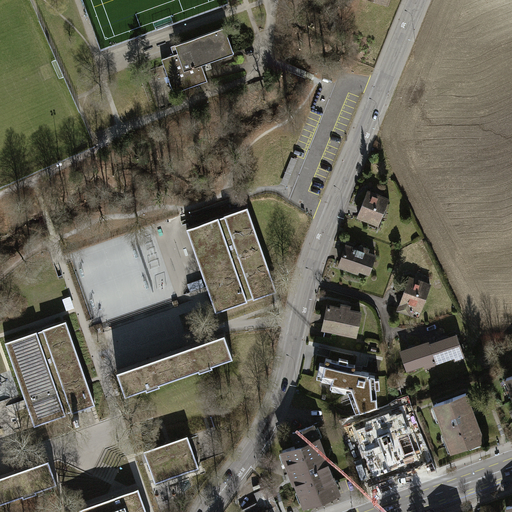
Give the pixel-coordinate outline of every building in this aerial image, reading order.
[(225,27),(174,45),(177,53),(162,59),(173,92),(207,80),(201,63),(233,52),(225,27)] [(388,200),(368,192),(358,217),(370,221),(371,216),(380,220),(388,200)] [(218,217),(187,228),(216,312),(277,291),(247,207),(224,215),(224,216),(219,218),(218,217)] [(202,279),(182,221),(192,217),(190,212),(182,215),(172,218),(173,223),(66,261),(74,282),(67,285),(64,278),(59,280),(68,306),(72,305),(83,338),(196,298),(193,290),(190,291),(187,284),(202,279)] [(360,250),(345,245),(338,266),(349,270),(350,266),(368,272),(374,255),(367,252),(368,249),(361,247),(360,250)] [(430,285),(408,278),(397,309),(410,314),(414,303),(423,306),(430,285)] [(202,279),(187,284),(190,291),(193,290),(204,286),(202,279)] [(341,309),(327,306),(322,327),(356,335),(360,313),(349,310),(350,307),(341,305),(341,309)] [(36,330),(5,341),(34,425),(66,414),(66,413),(71,411),(72,412),(95,404),(66,320),(42,328),(43,329),(37,331),(36,330)] [(224,332),(117,369),(125,393),(146,386),(146,388),(160,383),(159,381),(198,368),(199,370),(213,365),(212,363),(233,356),(224,332)] [(428,344),(433,360),(434,363),(463,353),(457,334),(428,344)] [(407,369),(433,360),(428,344),(427,342),(401,352),(407,369)] [(320,363),(317,377),(333,381),(331,387),(348,391),(356,412),(378,405),(377,388),(381,388),(380,378),(376,378),(376,375),(369,374),(369,373),(355,371),(356,364),(348,363),(348,359),(340,357),(339,361),(326,358),(325,364),(320,363)] [(466,394),(435,405),(453,452),(483,441),(466,394)] [(369,428),(357,432),(373,476),(418,460),(416,456),(422,453),(415,432),(407,435),(401,416),(390,420),(388,415),(367,423),(369,428)] [(298,445),(283,451),(303,505),(338,492),(313,425),(293,432),(298,445)] [(188,434),(143,450),(155,483),(199,468),(188,434)] [(49,458),(0,474),(0,501),(23,494),(23,496),(37,491),(36,489),(57,482),(49,458)] [(147,511),(138,487),(66,511),(147,511)] [(242,511),(263,511),(268,510),(268,511),(279,511),(268,487),(256,492),(261,503),(242,511)]
